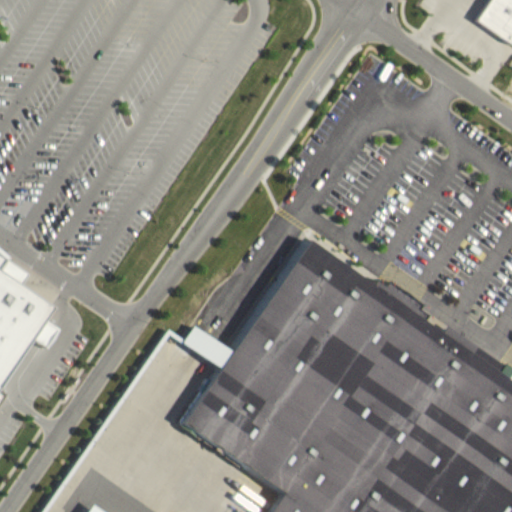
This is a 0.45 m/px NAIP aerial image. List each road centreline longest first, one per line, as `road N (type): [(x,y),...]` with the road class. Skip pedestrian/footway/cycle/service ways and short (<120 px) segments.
road 1 (residential): [(136,327),(360,10)]
road 2 (residential): [(5,511),(136,327)]
road 3 (residential): [(511,116),(360,10)]
